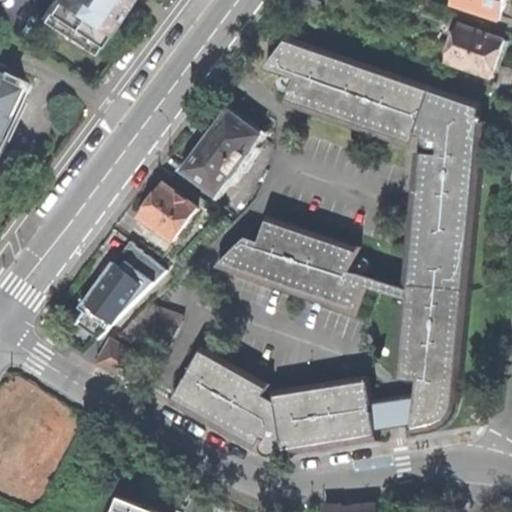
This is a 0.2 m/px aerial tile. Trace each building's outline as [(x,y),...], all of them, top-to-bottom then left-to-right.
[(53,0),(41,21),(66,35),(70,28),(96,43),(123,0),(53,0)] [(286,0),(283,5),(312,21),(322,2),(317,0),(286,0)] [(456,0),(455,5),(500,20),(506,0),(456,0)] [(448,62),(494,78),(507,40),(470,28),(468,34),(458,31),(453,45),(448,62)] [(411,285),(411,290),(371,279),(354,273),(362,247),(272,216),(262,242),(249,238),(219,268),(358,317),(368,288),(410,302),(410,304),(405,304),(397,380),(419,382),(418,394),(375,401),(371,376),(276,392),(278,402),(267,396),(274,383),(206,346),(174,403),(256,449),(262,437),(266,439),(264,442),(263,446),(264,451),(267,454),(271,456),(276,456),(279,453),(281,449),(280,443),(284,442),(287,456),(381,441),(380,431),(398,428),(415,425),(414,436),(437,432),(447,428),(454,422),(459,415),(461,407),(463,397),(464,386),(488,122),(481,122),(483,103),(292,36),(267,69),(296,79),(287,106),(413,150),(422,138),(427,141),(425,143),(426,147),(428,149),(439,150),(439,155),(418,154),(406,285),(411,285)] [(0,138),(6,126),(27,82),(0,69),(0,138)] [(189,169),(222,191),(261,130),(229,109),(208,140),(189,169)] [(142,216),(176,240),(199,208),(166,184),(153,201),(142,216)] [(148,239),(167,253),(173,245),(153,231),(148,239)] [(105,252),(115,239),(107,234),(97,246),(105,252)] [(139,258),(115,239),(105,252),(80,284),(103,304),(122,281),(139,258)] [(136,283),(146,293),(168,271),(157,260),(136,283)] [(118,336),(132,343),(149,327),(174,341),(181,326),(182,315),(151,304),(118,336)] [(101,362),(131,378),(142,358),(112,342),(101,362)] [(158,511),(124,498),(118,511),(158,511)] [(234,511),(216,503),(211,511),(234,511)]
